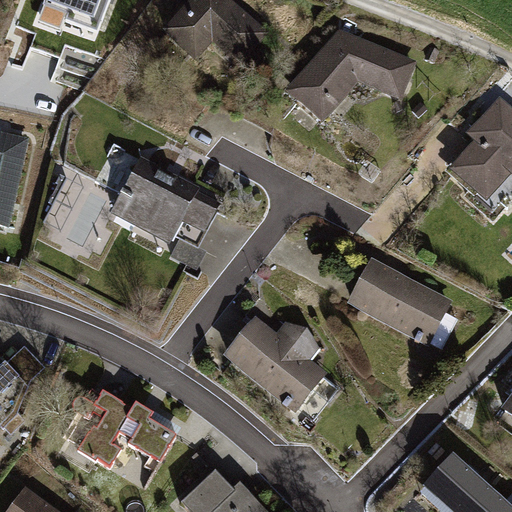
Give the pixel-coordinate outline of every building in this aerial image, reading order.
[(46,0),(43,8),(68,18),(66,23),(97,35),(110,0),(46,0)] [(225,0),(195,0),(167,33),(186,50),(203,32),(239,64),(265,35),(225,0)] [(319,67),(292,97),(320,122),(358,79),(399,96),(411,66),(340,37),(326,53),(331,57),(320,68),(319,67)] [(262,86),(235,72),(213,98),(240,112),(262,86)] [(295,103),(269,90),(246,115),(273,129),(295,103)] [(511,113),(501,104),(472,137),(479,144),(455,171),(474,188),(470,194),(493,214),(501,205),(507,210),(508,209),(506,206),(505,205),(506,203),(506,201),(507,200),(509,199),(511,199),(511,198),(511,113)] [(0,225),(1,226),(6,203),(12,204),(26,142),(1,137),(0,135),(0,225)] [(125,198),(116,215),(168,243),(173,234),(197,247),(219,205),(185,187),(187,184),(177,179),(176,182),(162,175),(164,172),(142,160),(134,175),(141,179),(132,198),(123,193),(121,196),(125,198)] [(178,242),(172,257),(196,268),(203,253),(178,242)] [(373,265),(353,304),(417,337),(415,342),(420,345),(422,340),(437,348),(444,345),(456,321),(443,314),(448,305),(373,265)] [(256,323),(229,357),(286,402),(282,406),(286,410),(290,405),(296,410),(322,376),(305,362),(315,349),(306,333),(288,327),(285,334),(288,336),(283,344),(256,323)] [(0,426),(3,430),(15,418),(30,383),(11,364),(5,369),(0,364),(0,426)] [(77,415),(70,427),(74,429),(67,440),(81,449),(78,454),(96,465),(98,462),(110,470),(122,452),(113,446),(120,435),(131,442),(129,446),(151,459),(145,468),(155,474),(177,438),(150,422),(154,415),(136,404),(132,411),(103,393),(101,396),(92,391),(85,401),(82,400),(79,400),(76,402),(75,404),(73,407),(73,410),(74,413),(77,415)] [(451,511),(472,511),(490,492),(453,458),(425,488),(451,511)] [(215,473),(181,505),(187,511),(265,511),(251,498),(245,504),(215,473)] [(511,511),(490,492),(472,511),(511,511)] [(51,511),(25,493),(10,511),(51,511)]
